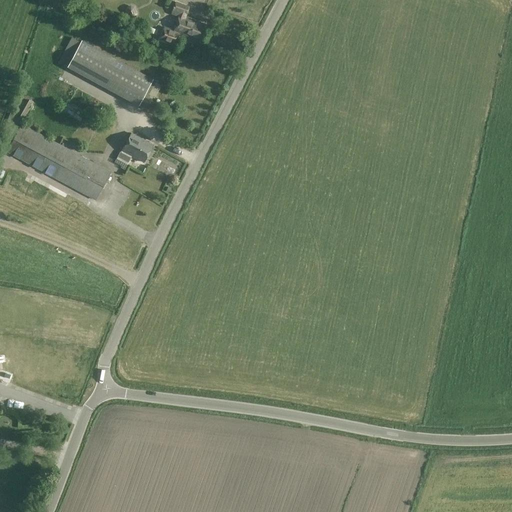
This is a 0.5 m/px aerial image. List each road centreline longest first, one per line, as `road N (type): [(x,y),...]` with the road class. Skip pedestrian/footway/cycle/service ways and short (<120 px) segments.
road 1 (unclassified): [(105,391),(105,363),(140,283),(286,0)]
road 2 (unclassified): [(105,391),(413,438),(511,438)]
road 3 (unclassified): [(49,511),(87,407),(105,391)]
